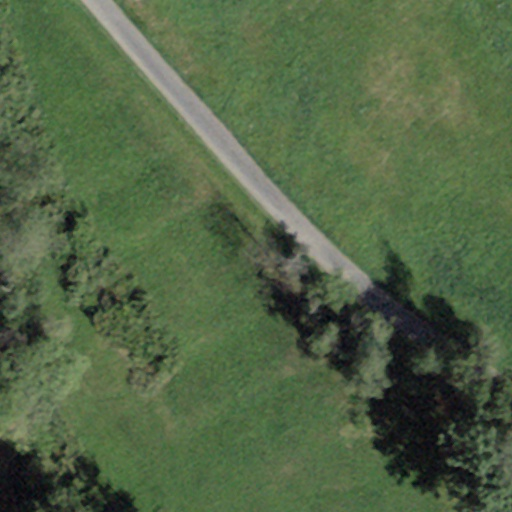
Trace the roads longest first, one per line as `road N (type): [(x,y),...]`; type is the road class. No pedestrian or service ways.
road 1 (track): [(76,0),(126,62),(390,313),(511,406)]
road 2 (track): [(0,0),(1,511)]
